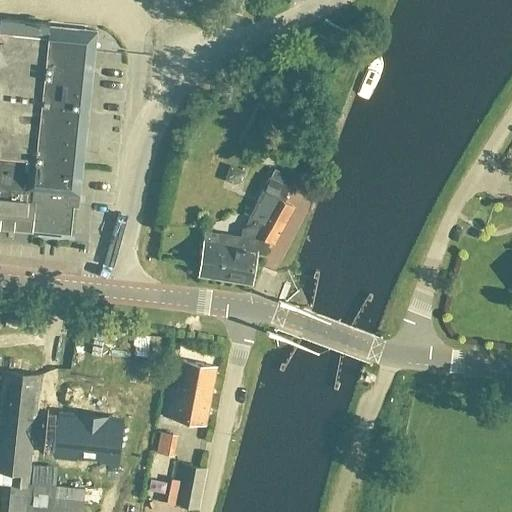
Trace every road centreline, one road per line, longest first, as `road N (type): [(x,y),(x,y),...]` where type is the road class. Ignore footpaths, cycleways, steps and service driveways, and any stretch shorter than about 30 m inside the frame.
road 1 (unclassified): [(398,357),(452,212),(511,119)]
road 2 (tertiary): [(247,308),(0,282)]
road 3 (unclassified): [(199,511),(247,308)]
road 4 (track): [(398,357),(333,511)]
road 5 (tertiary): [(398,357),(247,308)]
